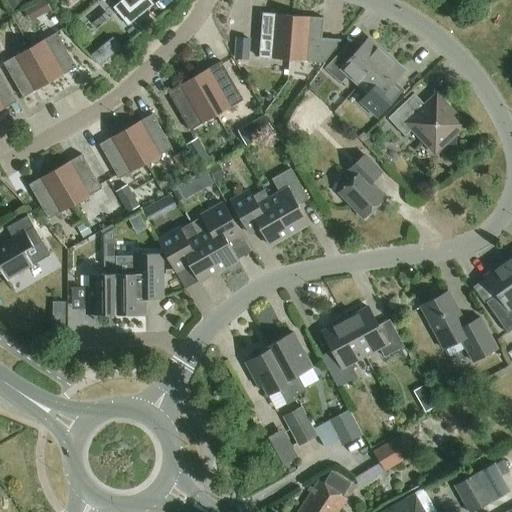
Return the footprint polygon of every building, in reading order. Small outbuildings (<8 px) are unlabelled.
[(24,0),(6,0),(11,10),(26,3),(24,0)] [(44,0),(34,6),(40,17),(51,11),(44,0)] [(123,0),(113,9),(128,27),(149,9),(141,0),(123,0)] [(258,59),(289,61),(292,17),(262,14),(258,59)] [(292,17),(289,61),(323,64),(340,41),(339,41),(321,39),(323,19),(292,17)] [(56,34),(29,49),(49,84),(76,68),(56,34)] [(234,58),(234,59),(234,60),(248,61),(250,40),(236,39),(234,58)] [(348,76),(358,86),(386,56),(368,39),(354,55),(345,47),(324,70),(340,84),(348,76)] [(49,84),(29,49),(3,64),(23,99),(49,84)] [(386,56),(358,86),(368,94),(360,102),(378,118),(398,96),(390,88),(404,72),(386,56)] [(220,62),(194,78),(216,117),(243,101),(220,62)] [(0,75),(0,111),(16,103),(0,75)] [(216,117),(194,78),(167,93),(189,132),(216,117)] [(425,106),(414,95),(387,119),(404,137),(412,130),(434,155),(444,146),(456,146),(457,134),(465,126),(441,100),(439,102),(433,102),(431,100),(425,106)] [(308,103),(295,115),(305,127),(319,115),(308,103)] [(152,115),(125,130),(145,165),(172,150),(152,115)] [(264,116),(237,132),(246,147),(273,131),(264,116)] [(145,165),(125,130),(99,145),(119,180),(145,165)] [(197,138),(184,146),(199,171),(212,163),(197,138)] [(185,150),(172,157),(181,172),(193,164),(185,150)] [(81,155),(55,171),(75,205),(101,190),(81,155)] [(381,175),(363,156),(349,170),(356,177),(339,193),(364,219),(384,200),(370,185),(381,175)] [(217,165),(208,170),(214,182),(224,177),(217,165)] [(268,200),(289,236),(308,225),(297,206),(308,200),(290,170),(271,180),(279,194),(268,200)] [(75,205),(55,171),(28,186),(48,220),(75,205)] [(193,195),(187,186),(186,184),(175,190),(176,192),(182,202),(193,195)] [(127,185),(115,192),(127,214),(139,207),(127,185)] [(269,247),(289,236),(268,200),(257,207),(252,197),(233,208),(249,234),(259,228),(269,247)] [(157,216),(151,205),(142,210),(148,221),(157,216)] [(191,224),(218,272),(237,261),(227,243),(240,236),(222,205),(201,217),(202,218),(191,224)] [(50,257),(42,243),(33,227),(27,217),(6,229),(12,239),(0,245),(0,270),(6,281),(31,267),(32,267),(33,267),(50,257)] [(85,223),(76,228),(83,239),(91,234),(85,223)] [(218,272),(191,224),(180,231),(179,229),(157,242),(175,274),(189,266),(199,283),(218,272)] [(103,236),(103,245),(114,245),(113,230),(103,236)] [(116,257),(116,275),(115,275),(115,315),(127,315),(145,315),(145,300),(161,300),(161,285),(161,255),(138,255),(137,257),(116,257)] [(86,315),(115,315),(115,275),(116,275),(116,257),(103,257),(103,275),(90,275),(90,289),(86,289),(86,315)] [(511,271),(506,263),(484,278),(496,295),(486,303),(506,332),(511,327),(511,271)] [(466,326),(448,293),(420,308),(443,350),(460,341),(472,363),(497,350),(480,319),(466,326)] [(368,308),(345,321),(364,357),(379,349),(384,358),(404,348),(389,321),(378,327),(368,308)] [(364,357),(345,321),(322,333),(332,352),(321,358),(337,389),(357,378),(349,364),(364,357)] [(51,327),(51,338),(64,338),(64,327),(51,327)] [(295,397),(296,397),(306,392),(297,376),(312,369),(293,333),(267,347),(269,350),(295,397)] [(295,397),(269,350),(245,363),(258,387),(262,385),(268,396),(278,391),(286,406),(297,400),(296,397),(295,397)] [(282,417),(298,446),(317,436),(301,406),(282,417)] [(343,446),(361,436),(349,411),(331,421),(343,446)] [(314,429),(324,447),(338,440),(328,421),(314,429)] [(267,435),(282,463),(296,455),(281,428),(267,435)] [(398,436),(372,451),(380,464),(384,472),(385,472),(410,457),(398,436)] [(494,464),(502,477),(510,473),(502,460),(494,464)] [(468,511),(474,511),(492,502),(510,492),(494,464),(454,487),(468,511)] [(332,471),(322,485),(319,483),(299,511),(337,511),(345,501),(341,498),(351,484),(332,471)] [(426,511),(416,494),(406,500),(384,511),(426,511)]
